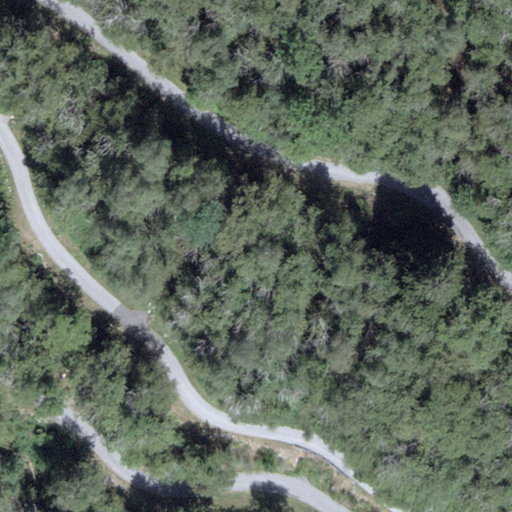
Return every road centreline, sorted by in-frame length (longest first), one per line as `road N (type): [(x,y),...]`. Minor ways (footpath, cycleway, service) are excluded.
road 1 (unclassified): [(0,132),(29,225),(157,349),(188,403),(229,426),(320,444),(405,511)]
road 2 (unclassified): [(511,290),(422,195),(317,171),(223,130),(33,0)]
road 3 (unclassified): [(303,511),(139,482),(75,425),(0,377)]
